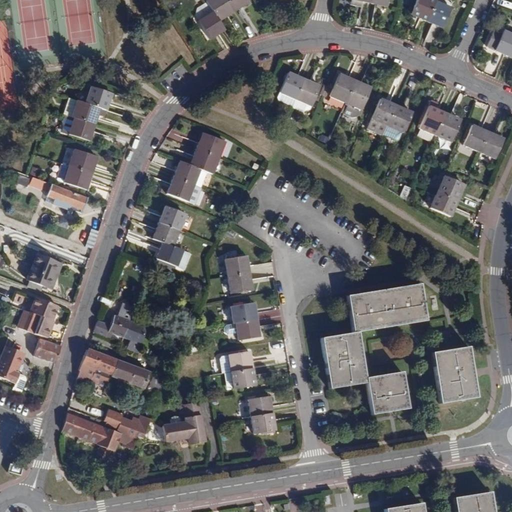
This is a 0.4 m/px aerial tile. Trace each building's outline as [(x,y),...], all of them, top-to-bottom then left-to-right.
[(94,0),(9,0),(17,67),(102,57),(94,0)] [(212,12),(218,21),(233,12),(224,0),(207,0),(205,1),(206,2),(212,12)] [(224,0),(233,12),(247,3),(244,0),(224,0)] [(386,0),(369,0),(368,5),(384,8),(386,0)] [(416,0),(410,15),(426,22),(434,2),(428,0),(416,0)] [(194,16),(198,22),(212,12),(206,2),(196,9),(194,16)] [(434,2),(426,22),(442,29),(450,9),(434,2)] [(218,21),(212,12),(198,22),(197,22),(209,40),(224,30),(218,21)] [(493,52),(509,59),(511,52),(511,36),(502,32),(493,52)] [(279,93),(295,99),(303,80),(287,73),(279,93)] [(345,103),(354,81),(339,74),(330,96),(345,103)] [(303,80),(295,99),(310,106),(319,87),(303,80)] [(371,88),(354,81),(345,103),(347,104),(344,112),(351,115),(357,114),(359,109),(361,110),(371,88)] [(89,87),(84,104),(104,110),(110,94),(89,87)] [(278,101),(291,107),(295,99),(279,93),(277,97),(278,101)] [(295,99),(291,107),(303,112),(309,109),(310,106),(295,99)] [(387,126),(396,106),(380,100),(368,126),(384,133),(387,126)] [(104,110),(84,104),(75,101),(70,118),(73,119),(93,125),(96,114),(102,116),(104,110)] [(418,129),(434,136),(444,114),(434,109),(437,104),(430,101),(418,129)] [(412,114),(396,106),(387,126),(403,133),(412,114)] [(444,114),(434,136),(449,142),(459,120),(444,114)] [(88,141),(93,125),(73,119),(68,135),(88,141)] [(479,152),(487,132),(471,125),(463,145),(479,152)] [(399,140),(402,132),(387,126),(384,133),(383,135),(396,141),(399,140)] [(503,139),(487,132),(479,152),(495,159),(503,139)] [(201,133),(195,149),(217,157),(223,142),(201,133)] [(189,166),(198,169),(210,174),(217,157),(195,149),(189,166)] [(73,150),(68,167),(91,174),(96,157),(73,150)] [(172,178),(192,185),(198,169),(189,166),(179,162),(172,178)] [(91,174),(68,167),(61,164),(56,181),(85,190),(91,174)] [(79,213),(85,198),(32,178),(27,176),(24,175),(17,172),(14,181),(15,184),(27,188),(26,191),(42,197),(42,196),(46,197),(44,202),(69,212),(70,210),(79,213)] [(443,177),(437,192),(457,201),(463,186),(443,177)] [(192,185),(172,178),(166,194),(186,202),(192,185)] [(450,218),(457,201),(437,192),(430,209),(450,218)] [(32,198),(29,205),(35,207),(38,200),(32,198)] [(163,207),(157,222),(177,230),(183,215),(163,207)] [(150,238),(160,242),(170,246),(177,230),(157,222),(150,238)] [(3,228),(0,236),(0,237),(11,241),(14,231),(3,228)] [(91,230),(86,245),(93,247),(98,232),(91,230)] [(180,250),(170,246),(160,242),(154,258),(174,266),(180,250)] [(43,287),(48,288),(58,263),(38,255),(27,281),(29,281),(27,287),(41,292),(43,287)] [(226,276),(248,273),(245,256),(224,259),(226,276)] [(58,263),(48,288),(52,290),(62,265),(58,263)] [(250,291),(248,273),(226,276),(229,294),(250,291)] [(318,337),(326,390),(363,384),(368,415),(405,409),(399,372),(362,378),(354,332),(423,320),(417,283),(343,296),(349,332),(318,337)] [(19,329),(33,334),(47,338),(51,329),(48,328),(50,321),(52,321),(58,307),(36,298),(30,313),(26,311),(19,329)] [(234,323),(255,320),(252,303),(229,307),(232,323),(234,323)] [(258,338),(255,320),(234,323),(237,341),(258,338)] [(102,345),(104,338),(135,350),(130,362),(140,366),(150,337),(110,321),(106,335),(95,330),(91,341),(102,345)] [(30,357),(54,365),(60,347),(32,337),(29,348),(33,350),(30,357)] [(475,397),(467,347),(429,353),(437,404),(475,397)] [(0,350),(0,382),(11,387),(10,390),(19,393),(24,379),(23,377),(15,374),(11,372),(18,355),(1,348),(0,350)] [(228,356),(230,372),(251,369),(248,352),(228,356)] [(18,355),(11,372),(15,374),(22,356),(18,355)] [(90,373),(105,379),(131,389),(137,374),(87,355),(80,376),(88,379),(90,373)] [(230,372),(228,356),(221,357),(219,359),(222,373),(230,372)] [(251,369),(230,372),(233,390),(254,386),(251,369)] [(78,382),(77,384),(101,392),(105,379),(90,373),(88,379),(80,376),(78,382)] [(250,417),(271,413),(268,397),(247,400),(250,417)] [(197,400),(178,403),(180,412),(183,412),(185,423),(180,424),(161,427),(164,443),(188,439),(189,446),(204,443),(197,400)] [(115,434),(114,437),(100,433),(65,420),(60,434),(95,447),(95,449),(101,450),(96,461),(105,464),(109,453),(113,455),(117,445),(123,447),(122,450),(128,452),(132,440),(136,442),(144,423),(134,420),(132,426),(125,423),(124,425),(115,422),(116,419),(101,413),(97,424),(103,427),(102,429),(111,432),(111,433),(115,434)] [(274,431),(271,413),(250,417),(253,435),(274,431)] [(9,465),(7,472),(20,475),(22,468),(9,465)] [(492,511),(490,493),(452,499),(454,511),(492,511)]
